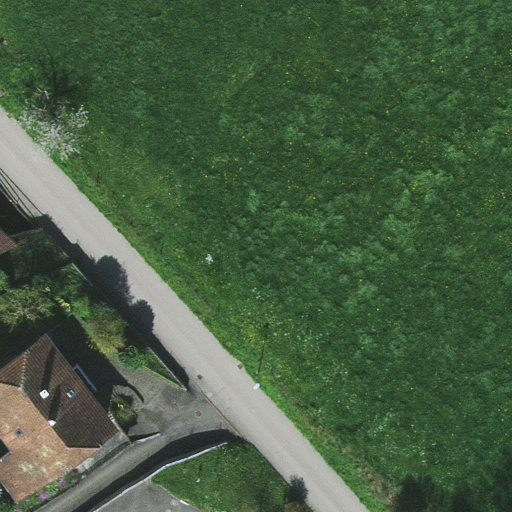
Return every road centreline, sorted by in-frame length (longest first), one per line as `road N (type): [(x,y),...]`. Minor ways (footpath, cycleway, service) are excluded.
road 1 (unclassified): [(318,511),(150,323)]
road 2 (residential): [(0,153),(150,323)]
